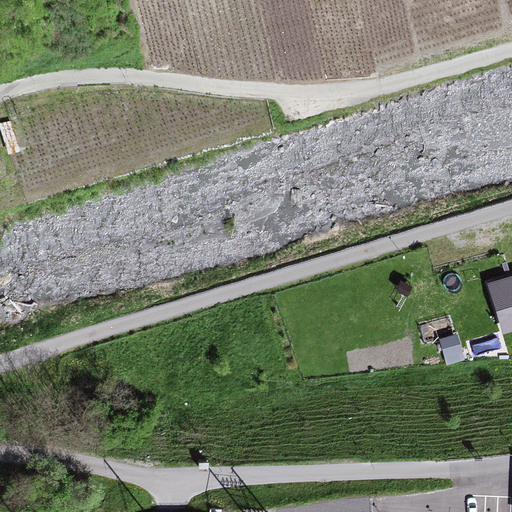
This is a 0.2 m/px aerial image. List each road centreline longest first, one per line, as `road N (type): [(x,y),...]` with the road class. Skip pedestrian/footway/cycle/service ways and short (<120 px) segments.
road 1 (unclassified): [(511,49),(353,89),(108,74),(0,92)]
road 2 (unclassified): [(511,462),(172,479)]
road 3 (unclassified): [(172,479),(0,453)]
